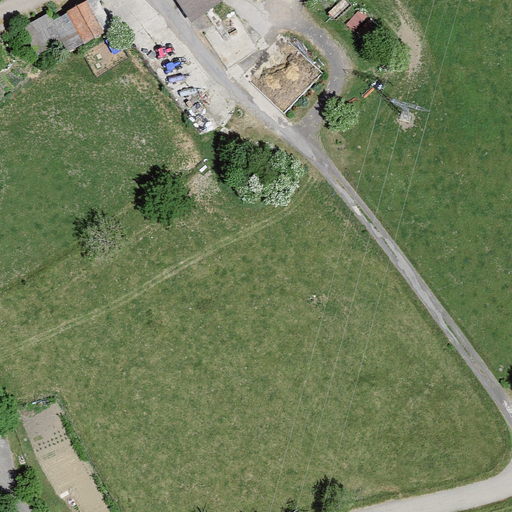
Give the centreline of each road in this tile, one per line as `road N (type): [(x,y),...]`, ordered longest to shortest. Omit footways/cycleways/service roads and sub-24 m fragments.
road 1 (unknown): [(158,0),(216,67),(337,180),(511,409)]
road 2 (unclassified): [(511,476),(391,511)]
